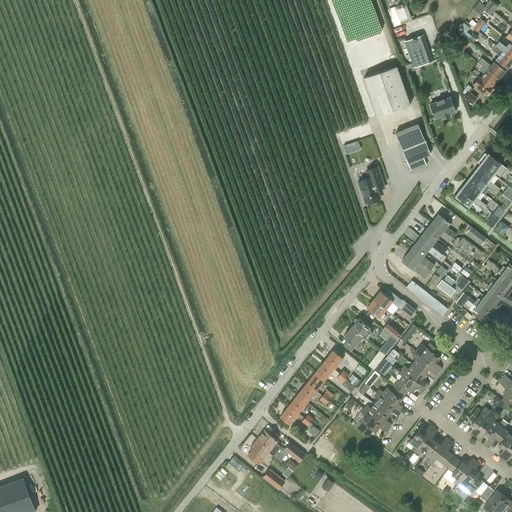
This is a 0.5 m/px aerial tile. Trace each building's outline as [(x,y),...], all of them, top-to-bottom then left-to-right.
[(481,15),(484,11),(487,8),(479,1),(473,9),(481,15)] [(488,7),(494,11),(498,6),(492,1),(488,7)] [(404,4),(391,6),(394,24),(408,21),(404,4)] [(494,11),(488,7),(487,8),(484,11),(490,16),(494,11)] [(480,18),(473,27),(478,31),(485,22),(480,18)] [(471,26),(465,21),(458,30),(464,35),(471,26)] [(425,34),(404,41),(413,67),(428,62),(434,60),(425,34)] [(450,39),(455,43),(459,38),(454,34),(450,39)] [(478,37),(473,34),(469,39),(474,42),(478,37)] [(507,54),(511,58),(511,44),(509,42),(505,47),(498,41),(495,45),(507,54)] [(511,58),(507,54),(495,45),(492,49),(499,55),(495,59),(507,69),(511,62),(511,58)] [(493,74),(499,79),(505,71),(494,61),(490,66),(481,58),(477,62),(478,63),(482,66),(493,74)] [(364,77),(377,116),(411,105),(398,66),(364,77)] [(493,74),(482,66),(480,68),(479,69),(484,73),(480,78),(479,77),(473,84),(486,95),(493,87),(492,87),(499,79),(493,74)] [(471,87),(468,84),(462,92),(465,95),(463,97),(472,104),(476,98),(468,91),(471,87)] [(435,118),(456,111),(451,97),(444,100),(442,96),(436,98),(437,102),(430,104),(435,118)] [(426,142),(418,124),(396,133),(403,151),(411,171),(427,164),(424,157),(430,154),(426,142)] [(507,168),(500,162),(495,158),(493,159),(485,153),(478,162),(480,163),(494,174),(494,175),(499,178),(507,168)] [(488,183),(486,185),(490,188),(492,186),(494,188),(495,186),(489,181),(494,175),(494,174),(480,163),(474,172),(488,183)] [(367,170),(369,177),(359,180),(366,202),(381,198),(376,183),(383,181),(378,166),(367,170)] [(481,191),(486,185),(488,183),(474,172),(467,180),(481,191)] [(460,189),(475,200),(473,202),(477,205),(479,203),(481,205),(482,202),(476,198),(481,191),(467,180),(460,189)] [(475,200),(460,189),(454,197),(461,203),(459,206),(465,211),(467,208),(468,209),(473,202),(475,200)] [(500,206),(499,205),(492,214),(499,219),(505,210),(500,206)] [(432,221),(453,238),(456,234),(447,227),(450,222),(438,213),(432,221)] [(492,227),(499,219),(492,214),(486,222),(492,227)] [(453,238),(432,221),(426,229),(438,238),(440,234),(450,242),(453,238)] [(501,221),(494,229),(502,235),(509,227),(501,221)] [(487,238),(471,226),(466,233),(482,244),(487,238)] [(438,238),(426,229),(420,236),(442,254),(446,249),(435,241),(438,238)] [(442,254),(420,236),(414,244),(426,253),(428,251),(439,259),(442,254)] [(470,244),(462,238),(458,243),(466,249),(470,244)] [(426,253),(414,244),(408,253),(430,270),(430,271),(434,265),(423,256),(426,253)] [(430,270),(408,253),(402,260),(424,278),(430,271),(430,270)] [(455,262),(452,266),(459,271),(462,268),(455,262)] [(500,269),(511,278),(511,264),(510,263),(506,268),(503,266),(500,269)] [(466,265),(461,271),(468,276),(472,270),(466,265)] [(441,266),(436,272),(442,277),(447,270),(441,266)] [(511,278),(500,269),(498,272),(501,274),(497,279),(510,290),(511,287),(511,278)] [(462,276),(457,283),(463,287),(468,281),(462,276)] [(488,285),(511,303),(511,302),(511,298),(507,294),(510,290),(497,279),(493,284),(490,282),(488,285)] [(411,280),(406,286),(406,287),(442,315),(447,308),(411,280)] [(437,286),(450,296),(455,290),(442,280),(437,286)] [(511,303),(488,285),(485,288),(488,291),(484,295),(498,306),(501,301),(509,307),(511,303)] [(402,300),(387,289),(384,293),(380,290),(373,298),(386,309),(392,302),(398,306),(398,305),(411,315),(415,310),(402,299),(402,300)] [(455,302),(461,307),(469,296),(463,292),(455,302)] [(475,301),(499,320),(501,316),(494,310),(498,306),(484,295),(481,300),(478,298),(475,301)] [(386,309),(373,299),(366,307),(379,318),(379,317),(382,319),(385,315),(383,313),(386,309)] [(499,320),(475,301),(473,304),(476,307),(472,312),(485,322),(489,317),(496,323),(499,320)] [(364,338),(366,340),(372,332),(368,329),(370,327),(358,317),(350,327),(364,338)] [(388,323),(383,329),(390,335),(396,340),(402,334),(388,323)] [(364,338),(350,327),(343,337),(347,340),(343,345),(351,351),(359,341),(361,342),(364,338)] [(390,335),(383,329),(379,334),(386,340),(390,335)] [(401,339),(405,342),(410,336),(406,332),(401,339)] [(421,343),(417,348),(414,352),(439,371),(442,367),(437,363),(441,358),(438,356),(442,352),(430,342),(426,347),(421,343)] [(386,355),(390,349),(384,345),(380,350),(386,355)] [(324,361),(333,368),(342,357),(333,349),(324,361)] [(374,369),(386,355),(380,350),(368,365),(374,369)] [(439,371),(414,352),(411,356),(416,360),(413,364),(425,374),(429,369),(436,375),(439,371)] [(389,354),(385,359),(392,364),(396,360),(389,354)] [(315,372),(324,379),(333,368),(324,361),(315,372)] [(368,370),(360,364),(356,368),(364,375),(368,370)] [(381,364),(377,370),(384,375),(388,370),(381,364)] [(425,374),(413,364),(409,369),(404,366),(401,369),(425,388),(428,384),(421,379),(425,374)] [(425,388),(401,369),(398,373),(403,377),(400,381),(398,380),(394,385),(404,393),(408,388),(411,391),(415,386),(422,392),(425,388)] [(306,383),(316,390),(324,379),(315,372),(306,383)] [(346,378),(340,373),(337,377),(342,382),(345,379),(346,378)] [(511,380),(504,374),(501,378),(511,386),(511,380)] [(506,396),(504,398),(502,401),(503,402),(508,405),(511,408),(511,386),(501,378),(499,381),(507,388),(503,393),(506,396)] [(345,379),(342,382),(341,383),(351,392),(355,387),(345,379)] [(365,383),(370,387),(374,382),(369,379),(365,383)] [(298,394),(307,401),(316,390),(306,383),(298,394)] [(376,393),(400,412),(404,407),(397,402),(401,398),(400,398),(404,393),(394,385),(390,390),(387,388),(383,392),(379,389),(376,393)] [(323,396),(329,400),(333,395),(328,390),(323,396)] [(400,412),(376,393),(374,396),(378,399),(374,404),(388,415),(391,410),(398,415),(400,412)] [(289,405),(298,412),(307,401),(298,394),(289,405)] [(329,400),(323,396),(320,399),(325,404),(329,400)] [(496,396),(491,402),(497,406),(502,400),(496,396)] [(344,406),(349,409),(355,402),(350,398),(344,406)] [(388,415),(374,404),(371,408),(367,405),(364,409),(388,428),(392,423),(385,418),(388,415)] [(298,412),(289,405),(280,416),(289,423),(290,422),(300,430),(303,425),(294,418),(298,412)] [(476,408),(468,418),(473,422),(471,424),(476,427),(471,434),(475,437),(493,413),(484,407),(481,411),(476,408)] [(388,428),(364,409),(362,412),(366,415),(362,420),(357,427),(369,435),(374,429),(376,430),(379,426),(385,431),(388,428)] [(495,438),(502,428),(506,423),(502,419),(497,424),(493,421),(497,416),(493,413),(475,437),(479,440),(484,433),(489,437),(490,435),(495,438)] [(311,422),(305,418),(302,421),(307,426),(311,422)] [(415,451),(434,427),(430,424),(425,431),(420,427),(410,441),(414,444),(411,448),(415,451)] [(309,431),(316,436),(321,430),(314,425),(309,431)] [(426,454),(437,440),(432,437),(438,430),(434,427),(415,451),(419,454),(422,450),(426,454)] [(502,458),(511,444),(511,435),(502,428),(495,438),(500,442),(498,444),(503,448),(498,455),(502,458)] [(277,440),(264,430),(257,438),(271,449),(269,451),(273,455),(281,461),(283,458),(287,453),(279,447),(280,446),(276,442),(277,440)] [(431,464),(450,439),(446,436),(441,443),(437,440),(426,454),(430,457),(427,461),(431,464)] [(271,449),(257,438),(250,447),(253,449),(248,455),(259,464),(263,458),(264,458),(269,451),(271,449)] [(450,439),(431,464),(435,467),(438,463),(442,466),(453,453),(448,449),(454,442),(450,439)] [(290,442),(284,450),(299,461),(305,454),(290,442)] [(511,444),(502,458),(505,461),(511,454),(511,444)] [(406,462),(408,460),(411,456),(407,453),(402,459),(406,462)] [(457,484),(476,460),(472,457),(467,464),(462,461),(461,462),(456,458),(449,468),(453,472),(452,474),(456,478),(453,481),(457,484)] [(234,459),(226,469),(237,476),(244,466),(234,459)] [(290,459),(286,464),(294,470),(298,466),(290,459)] [(470,495),(475,488),(483,478),(478,474),(479,473),(474,470),(480,463),(476,460),(457,484),(470,495)] [(413,470),(421,476),(424,472),(416,466),(413,470)] [(285,480),(270,468),(263,477),(264,478),(279,489),(285,480)] [(323,475),(318,471),(313,478),(318,481),(323,475)] [(23,477),(0,485),(0,511),(32,511),(36,511),(23,477)] [(327,479),(322,487),(328,491),(334,483),(327,479)] [(510,500),(497,490),(484,507),(490,511),(500,511),(502,511),(503,511),(511,511),(511,502),(510,501),(510,500)]
